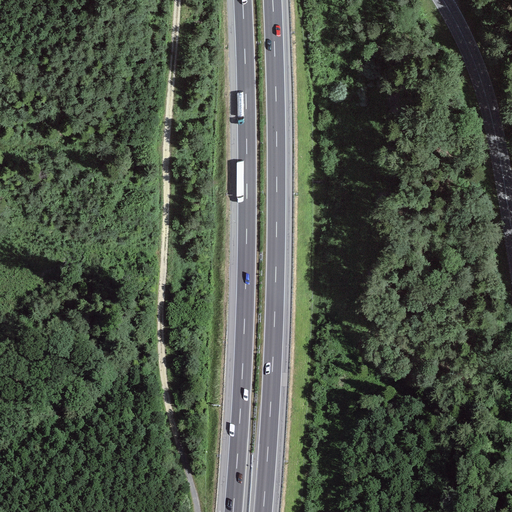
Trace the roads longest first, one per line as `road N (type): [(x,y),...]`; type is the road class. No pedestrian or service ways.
road 1 (track): [(197,511),(167,400),(161,338),(177,0)]
road 2 (motorway): [(242,0),(245,277),(232,511)]
road 3 (motorway): [(262,511),(275,276),(272,0)]
road 4 (secondary): [(443,0),(485,87),(511,224)]
